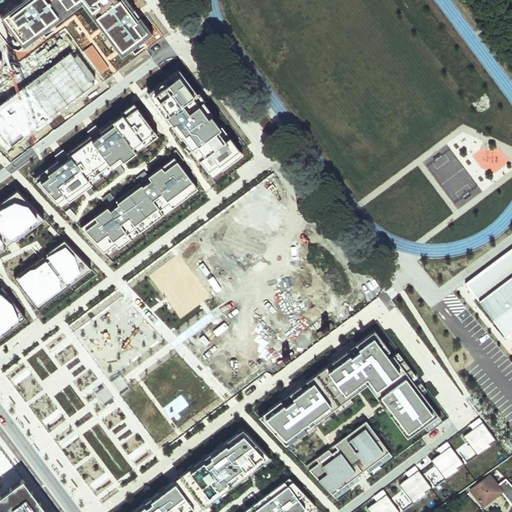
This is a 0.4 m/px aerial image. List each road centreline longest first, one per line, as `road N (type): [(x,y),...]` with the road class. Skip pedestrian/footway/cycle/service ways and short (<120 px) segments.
road 1 (residential): [(0,176),(180,42),(268,161),(0,359)]
road 2 (residential): [(344,511),(461,421),(378,303),(97,511)]
road 3 (unknown): [(1,0),(44,56),(44,87),(70,124)]
road 4 (residential): [(73,511),(0,413)]
